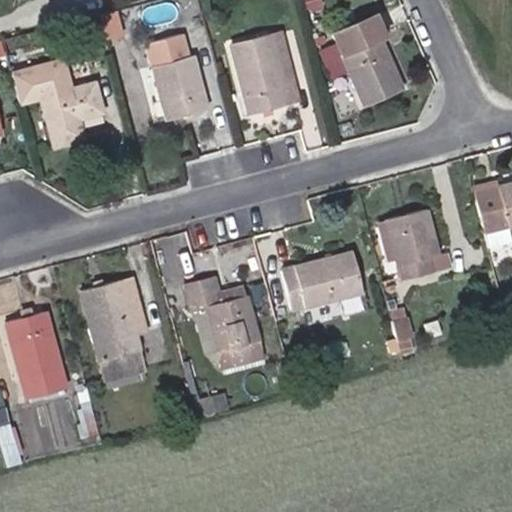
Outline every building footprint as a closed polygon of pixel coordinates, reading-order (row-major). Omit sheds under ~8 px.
[(322,12),(318,0),(309,0),(303,2),(307,16),(322,12)] [(120,10),(99,16),(106,39),(127,33),(120,10)] [(380,47),(389,44),(380,23),(338,42),(347,62),(380,47)] [(284,42),(274,45),(291,108),(302,106),(284,42)] [(173,128),(209,117),(187,45),(151,56),(173,128)] [(251,117),(291,108),(274,45),(234,54),(251,117)] [(371,114),(404,100),(380,47),(347,62),(371,114)] [(45,89),(60,84),(57,69),(41,73),(45,89)] [(64,83),(60,84),(45,89),(16,96),(28,133),(49,128),(55,154),(87,146),(80,122),(103,117),(96,90),(67,96),(64,83)] [(511,189),(478,199),(489,242),(511,235),(511,189)] [(429,208),(388,220),(404,281),(445,271),(429,208)] [(349,248),(277,268),(289,311),(361,291),(349,248)] [(219,282),(187,289),(194,314),(208,312),(220,360),(261,351),(249,302),(225,308),(219,282)] [(128,291),(89,300),(111,382),(148,373),(128,291)] [(407,306),(391,309),(400,355),(416,352),(407,306)] [(50,321),(9,329),(28,408),(68,399),(50,321)] [(0,423),(9,422),(4,387),(0,387),(0,423)] [(207,398),(212,414),(231,407),(226,391),(207,398)] [(92,403),(78,406),(86,444),(100,441),(92,403)] [(0,426),(0,441),(7,471),(24,467),(12,423),(0,426)]
